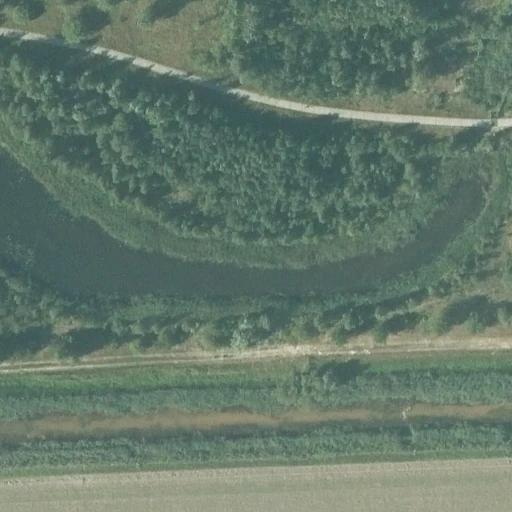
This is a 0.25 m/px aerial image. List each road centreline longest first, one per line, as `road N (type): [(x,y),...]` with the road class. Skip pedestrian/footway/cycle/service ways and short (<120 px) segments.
road 1 (track): [(0,335),(347,324),(468,301),(511,302)]
road 2 (track): [(511,344),(0,364)]
